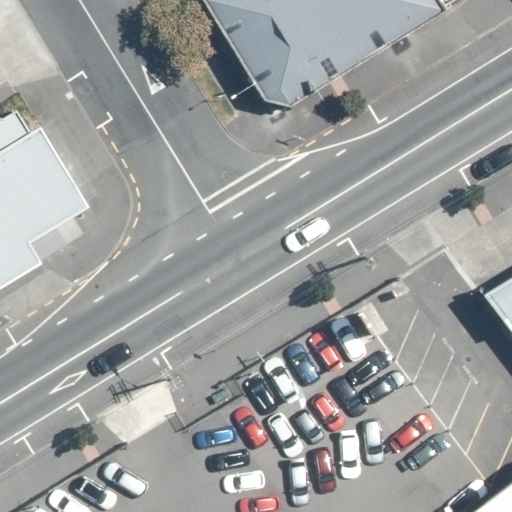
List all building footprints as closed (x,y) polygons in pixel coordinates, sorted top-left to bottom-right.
[(443,12),(435,0),(204,0),(273,114),(443,12)] [(435,0),(443,12),(462,0),(435,0)] [(511,268),(442,324),(511,412),(511,268)] [(100,511),(59,445),(0,481),(0,511),(100,511)] [(511,511),(511,485),(477,511),(511,511)]
